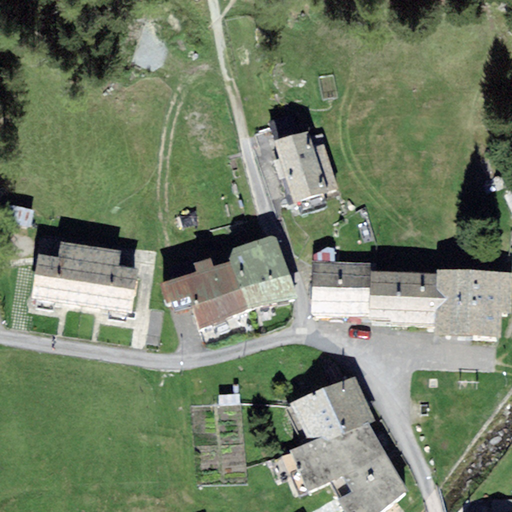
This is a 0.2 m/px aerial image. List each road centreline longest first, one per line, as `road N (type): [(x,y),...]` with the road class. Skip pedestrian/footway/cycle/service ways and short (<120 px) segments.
road 1 (unclassified): [(308,334),(174,364),(0,339)]
road 2 (unclassified): [(308,334),(365,379),(434,511)]
road 3 (unclassified): [(244,140),(308,334)]
road 4 (unclassified): [(308,334),(379,340),(496,367)]
road 5 (track): [(213,0),(244,140)]
